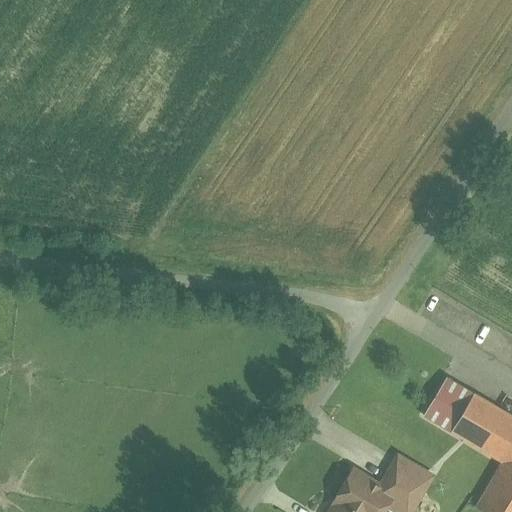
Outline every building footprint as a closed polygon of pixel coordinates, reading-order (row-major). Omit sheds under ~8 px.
[(474,394),(447,378),(424,416),(451,432),(474,394)] [(511,416),(474,394),(451,432),(503,462),(500,467),(511,474),(511,416)] [(430,479),(399,460),(383,487),(414,505),(430,479)] [(511,511),(511,474),(500,467),(477,506),(476,506),(476,507),(484,511),(511,511)] [(360,478),(349,481),(337,502),(337,505),(332,511),(384,511),(389,504),(402,511),(410,511),(414,505),(383,487),(362,475),(360,478)]
